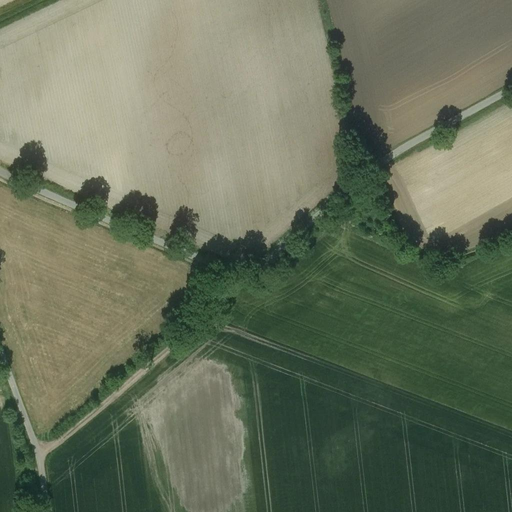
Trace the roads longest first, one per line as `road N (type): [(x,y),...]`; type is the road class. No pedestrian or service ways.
road 1 (unclassified): [(0,173),(248,277),(368,172),(511,91)]
road 2 (track): [(248,277),(37,459)]
road 3 (unclassified): [(0,356),(37,459),(43,511)]
